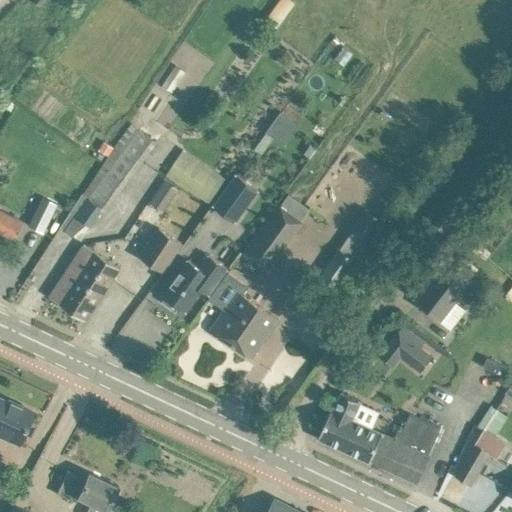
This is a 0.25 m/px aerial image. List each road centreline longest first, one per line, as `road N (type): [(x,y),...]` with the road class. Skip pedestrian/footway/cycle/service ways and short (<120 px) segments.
road 1 (unclassified): [(280,456),(302,414),(511,135)]
road 2 (tertiary): [(280,456),(0,325)]
road 3 (tertiary): [(399,511),(280,456)]
